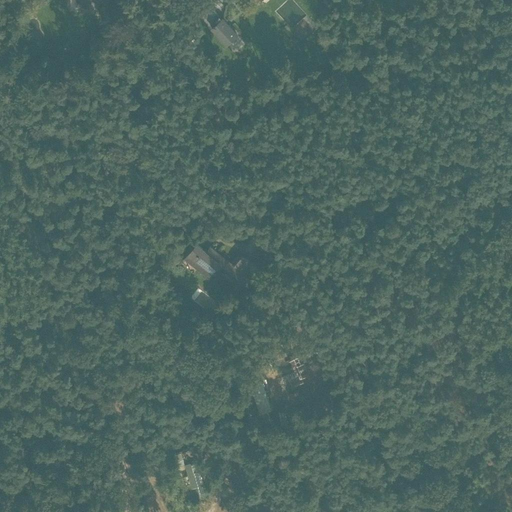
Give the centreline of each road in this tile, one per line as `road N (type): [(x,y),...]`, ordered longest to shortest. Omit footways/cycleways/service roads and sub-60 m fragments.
road 1 (unclassified): [(0,506),(120,388),(120,294),(155,0)]
road 2 (track): [(511,97),(326,309),(239,380),(212,390),(115,398)]
